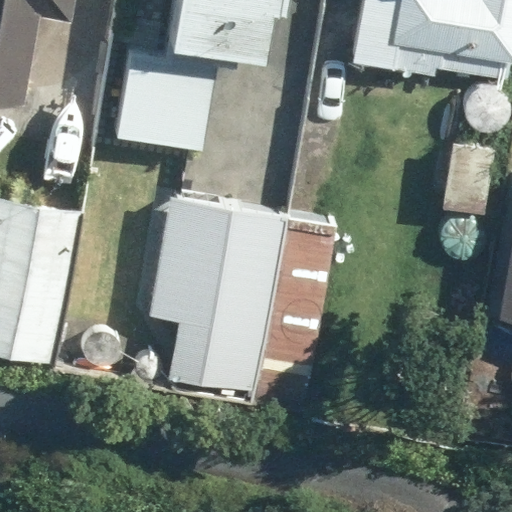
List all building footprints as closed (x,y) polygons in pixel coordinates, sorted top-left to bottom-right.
[(0,0),(0,91),(22,95),(39,6),(68,12),(70,0),(0,0)] [(267,55),(277,0),(181,0),(177,23),(139,17),(118,129),(201,144),(219,46),(267,55)] [(511,0),(363,0),(355,57),(394,62),(387,100),(426,107),(433,70),(436,70),(438,61),(506,73),(509,59),(511,58),(511,0)] [(455,140),(445,204),(480,209),(489,145),(455,140)] [(0,353),(54,363),(82,205),(0,189),(0,353)] [(185,312),(175,374),(244,384),(241,402),(307,411),(336,216),(178,192),(164,283),(210,290),(206,315),(185,312)]
